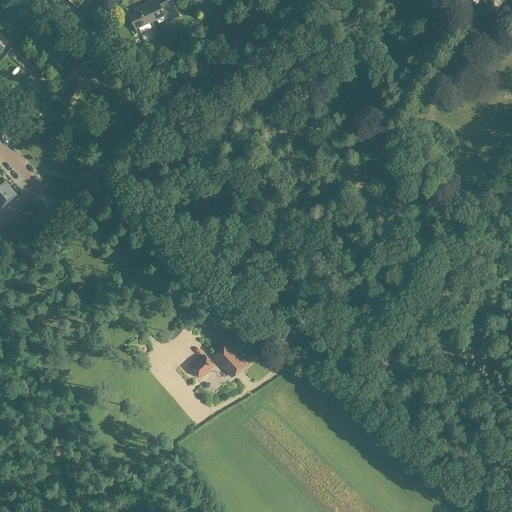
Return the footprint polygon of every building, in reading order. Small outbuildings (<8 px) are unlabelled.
[(171,0),(170,0),(158,5),(155,0),(135,9),(135,11),(129,14),(135,29),(162,16),(166,24),(180,18),(171,0)] [(62,54),(79,68),(89,57),(72,42),(62,54)] [(83,94),(93,83),(75,67),(65,78),(74,87),(64,98),(71,104),(81,93),(83,94)] [(30,74),(23,82),(30,89),(41,77),(44,80),(49,75),(42,69),(34,78),(30,74)] [(25,96),(17,105),(27,114),(34,105),(25,96)] [(0,191),(8,185),(0,175),(0,191)] [(8,185),(0,191),(0,206),(1,208),(16,194),(8,185)] [(114,292),(100,303),(106,310),(119,300),(114,292)] [(214,357),(232,377),(245,365),(227,345),(214,357)] [(190,367),(200,378),(214,365),(204,354),(190,367)]
